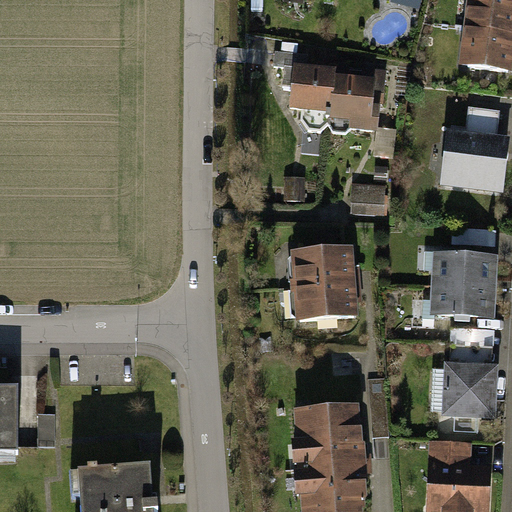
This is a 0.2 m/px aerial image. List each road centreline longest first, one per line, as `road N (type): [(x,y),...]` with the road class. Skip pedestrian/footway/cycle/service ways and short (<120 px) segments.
road 1 (residential): [(202,0),(198,323)]
road 2 (residential): [(0,324),(198,323)]
road 3 (residential): [(198,323),(214,511)]
